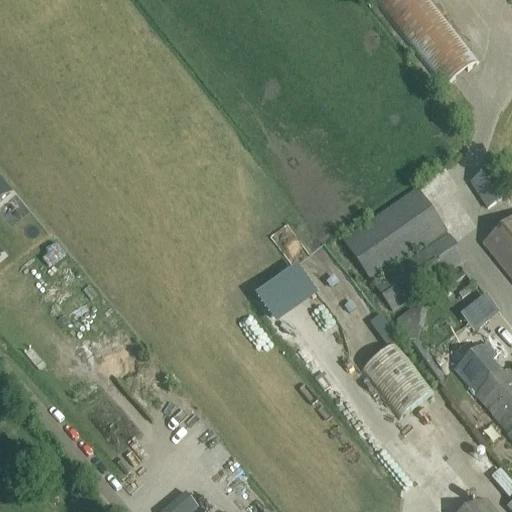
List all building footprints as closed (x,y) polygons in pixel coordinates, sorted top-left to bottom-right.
[(371,0),(444,91),(478,63),(428,0),(371,0)] [(487,210),(510,196),(491,171),(470,185),(487,210)] [(0,179),(0,200),(10,192),(0,179)] [(391,313),(465,262),(417,192),(343,243),(391,313)] [(511,221),(483,246),(511,281),(511,221)] [(48,266),(59,258),(49,244),(37,252),(48,266)] [(313,301),(286,305),(288,321),(315,317),(313,301)] [(361,302),(351,308),(366,329),(375,323),(361,302)] [(403,318),(395,331),(410,340),(418,327),(403,318)] [(372,328),(390,350),(394,346),(399,342),(382,321),(372,328)] [(480,351),(470,341),(452,356),(462,366),(455,372),(509,435),(508,437),(511,441),(511,375),(509,372),(501,375),(492,365),(498,360),(486,346),(480,351)] [(500,341),(491,346),(500,364),(509,359),(500,341)] [(399,421),(433,394),(394,346),(360,374),(399,421)] [(367,386),(357,394),(375,416),(385,408),(367,386)] [(396,439),(417,459),(430,446),(408,425),(396,439)] [(145,426),(136,432),(146,447),(155,441),(145,426)] [(493,511),(486,503),(479,502),(465,511),(493,511)]
